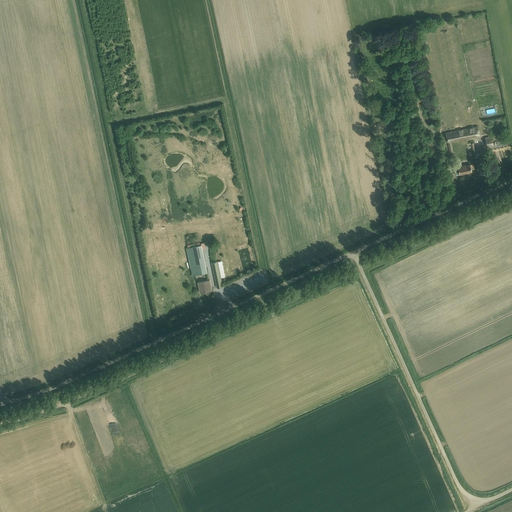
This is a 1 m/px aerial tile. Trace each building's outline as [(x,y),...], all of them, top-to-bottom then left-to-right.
[(449,141),(479,136),(478,127),(445,133),(449,153),(452,152),(449,141)] [(493,147),(491,136),(485,137),(487,148),(493,147)] [(476,142),(471,143),(474,160),(479,159),(476,142)] [(453,163),(454,168),(456,175),(471,172),(470,168),(473,168),(472,164),(459,167),(458,162),(453,163)] [(186,248),(192,275),(206,273),(201,245),(186,248)] [(212,263),(217,288),(222,286),(216,262),(212,263)] [(198,282),(200,293),(211,290),(209,280),(198,282)] [(99,435),(106,433),(99,415),(93,417),(99,435)]
